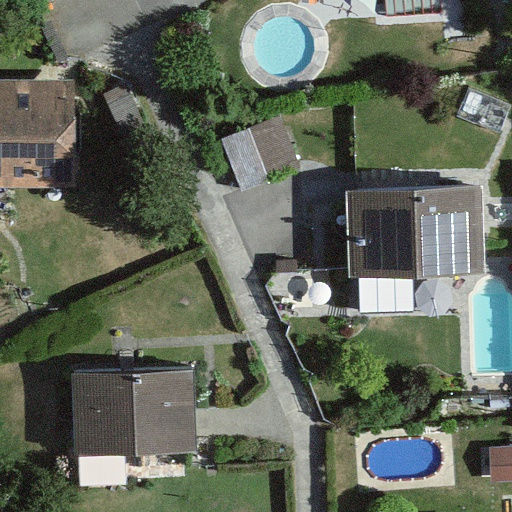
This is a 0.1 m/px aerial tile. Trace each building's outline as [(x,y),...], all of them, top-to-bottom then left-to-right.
[(441,7),(440,0),(384,0),(385,8),(441,7)] [(69,75),(0,75),(0,182),(69,183),(69,75)] [(241,184),(301,161),(283,115),(223,138),(241,184)] [(480,183),(348,183),(348,265),(359,265),(359,306),(409,306),(409,265),(480,266),(480,183)] [(194,366),(75,369),(77,448),(195,445),(194,366)]
